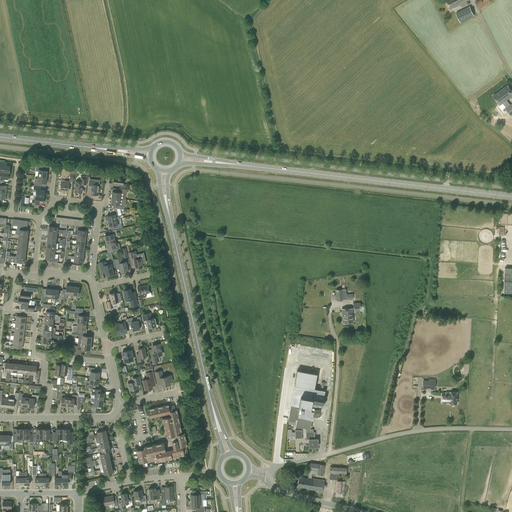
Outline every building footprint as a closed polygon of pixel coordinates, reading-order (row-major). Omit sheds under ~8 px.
[(445,0),(450,9),(465,2),(466,5),(469,4),(468,1),(469,0),(445,0)] [(479,0),(476,2),(479,8),(490,1),(489,0),(479,0)] [(474,16),(469,7),(456,13),(460,22),(474,16)] [(504,108),(509,115),(511,113),(511,102),(509,104),(506,100),(511,95),(511,91),(507,85),(493,96),(499,105),(502,102),(506,107),(504,108)] [(0,171),(9,172),(10,166),(7,166),(7,162),(0,161),(0,171)] [(36,171),(38,171),(37,176),(46,177),(47,171),(48,167),(36,166),(36,171)] [(46,177),(37,176),(37,180),(35,180),(34,185),(41,186),(45,187),(46,184),(45,184),(46,177)] [(74,192),(81,193),(82,185),(84,185),(85,185),(87,185),(88,176),(81,176),(80,182),(75,181),(74,192)] [(114,178),(113,184),(120,185),(119,188),(125,188),(126,184),(123,184),(124,179),(114,178)] [(98,189),(98,185),(92,184),(93,180),(89,179),(88,186),(91,186),(91,188),(91,195),(98,195),(99,189),(98,189)] [(64,182),(60,182),(59,191),(68,192),(69,181),(64,180),(64,182)] [(33,191),(35,191),(35,196),(44,197),(44,190),(41,190),(41,186),(34,185),(33,191)] [(112,188),(112,192),(111,198),(120,199),(123,199),(124,193),(126,193),(127,190),(126,190),(112,188)] [(44,197),(35,196),(34,199),(32,199),(32,205),(39,206),(40,203),(43,203),(44,197)] [(123,199),(120,199),(111,198),(111,204),(115,205),(115,208),(124,209),(124,206),(122,206),(123,199)] [(106,216),(108,221),(120,218),(120,216),(118,216),(117,210),(110,211),(111,215),(106,216)] [(122,227),(120,218),(108,221),(109,226),(110,226),(111,227),(113,226),(114,229),(122,227)] [(75,229),(77,229),(77,235),(85,236),(86,230),(85,230),(85,227),(82,226),(79,226),(76,226),(75,225),(75,229)] [(27,230),(26,230),(26,227),(23,227),(21,226),(18,226),(17,230),(16,230),(16,234),(18,234),(27,235),(27,230)] [(105,242),(114,240),(114,237),(117,236),(116,230),(109,231),(109,234),(104,236),(105,242)] [(119,243),(115,244),(114,240),(105,242),(107,249),(108,252),(120,249),(119,243)] [(144,256),(136,257),(135,251),(128,253),(130,263),(133,262),(135,268),(138,268),(138,269),(141,268),(141,267),(142,267),(141,263),(145,262),(144,256)] [(54,258),(54,254),(46,253),(45,258),(48,258),(48,261),(58,262),(58,258),(54,258)] [(128,270),(126,261),(123,262),(122,257),(114,259),(116,269),(120,268),(120,272),(128,270)] [(105,261),(98,262),(101,273),(105,272),(106,275),(113,273),(111,268),(114,267),(113,263),(111,264),(110,262),(107,263),(107,264),(106,265),(105,261)] [(147,285),(137,287),(139,294),(138,295),(139,299),(146,297),(151,296),(151,292),(149,293),(147,285)] [(67,299),(68,295),(72,295),(73,286),(66,286),(66,289),(62,289),(62,295),(61,298),(67,299)] [(18,298),(28,299),(29,299),(30,293),(31,292),(37,293),(37,288),(24,287),(23,292),(20,292),(19,298),(18,298)] [(48,301),(48,297),(51,298),(52,289),(46,289),(42,288),(41,300),(48,301)] [(52,289),(51,298),(54,298),(54,302),(61,302),(61,298),(62,295),(58,295),(59,290),(52,289)] [(123,290),(126,300),(129,299),(131,307),(138,306),(135,291),(131,292),(130,289),(123,290)] [(342,290),(336,290),(336,301),(342,300),(346,300),(346,289),(342,290)] [(110,301),(107,301),(109,309),(113,308),(112,306),(118,305),(118,302),(121,301),(119,293),(116,294),(116,292),(109,293),(110,301)] [(28,305),(28,303),(28,299),(18,298),(18,303),(21,303),(20,309),(34,310),(34,306),(28,305)] [(45,311),(45,317),(53,318),(60,319),(60,316),(58,316),(58,315),(54,314),(54,309),(47,308),(47,311),(45,311)] [(352,308),(342,309),(343,323),(353,322),(352,308)] [(74,311),(74,318),(75,318),(74,322),(77,322),(86,323),(87,316),(82,316),(82,312),(75,311),(74,311)] [(158,327),(156,321),(155,322),(154,318),(152,318),(150,313),(141,315),(143,321),(146,320),(148,327),(153,326),(153,328),(158,327)] [(12,323),(15,323),(25,324),(26,317),(16,316),(15,321),(12,320),(12,323)] [(127,319),(128,325),(131,325),(133,331),(140,329),(138,320),(133,321),(132,318),(127,319)] [(79,332),(91,334),(91,333),(87,333),(87,329),(85,329),(86,323),(77,322),(76,326),(73,326),(72,331),(79,332)] [(125,322),(115,325),(117,334),(127,332),(125,322)] [(42,336),(51,337),(59,338),(62,338),(63,336),(55,335),(55,331),(43,330),(42,336)] [(91,338),(91,334),(79,332),(78,336),(77,342),(81,342),(90,344),(91,338)] [(53,340),(50,340),(51,337),(42,336),(42,342),(46,343),(46,346),(53,347),(53,340)] [(81,342),(77,342),(77,346),(76,353),(83,354),(83,353),(89,353),(89,350),(90,350),(90,344),(81,342)] [(159,344),(152,345),(153,349),(149,350),(152,365),(158,363),(156,355),(161,354),(159,344)] [(144,347),(138,348),(139,353),(135,354),(137,362),(144,360),(143,357),(146,356),(144,347)] [(131,350),(122,352),(124,361),(133,360),(131,350)] [(17,372),(18,364),(11,363),(9,381),(10,381),(10,378),(11,372),(17,372)] [(62,363),(61,364),(61,374),(66,375),(67,372),(69,372),(68,379),(72,380),(74,367),(67,367),(68,364),(62,363)] [(32,365),(30,365),(29,374),(29,380),(28,383),(31,383),(32,378),(32,374),(35,374),(35,378),(39,378),(40,371),(36,370),(37,366),(32,365)] [(88,371),(90,371),(90,378),(98,379),(99,372),(95,372),(95,368),(89,367),(88,371)] [(162,370),(154,372),(157,385),(161,384),(161,386),(169,384),(169,382),(173,381),(172,375),(167,376),(163,377),(162,370)] [(297,370),(288,418),(297,420),(295,426),(306,428),(306,439),(309,439),(309,447),(318,447),(317,439),(315,439),(315,432),(313,432),(313,429),(310,429),(312,417),(316,418),(317,413),(318,413),(319,413),(319,412),(320,412),(320,411),(321,410),(321,409),(320,408),(320,407),(319,407),(319,406),(318,406),(317,406),(316,406),(315,406),(315,407),(314,407),(314,408),(313,408),(313,409),(313,410),(310,410),(311,409),(312,403),(322,405),(325,390),(314,389),(317,374),(297,370)] [(144,389),(152,388),(152,386),(156,385),(153,371),(145,372),(147,379),(142,380),(144,389)] [(133,382),(128,383),(130,393),(138,391),(137,385),(141,384),(139,376),(132,378),(133,382)] [(98,379),(90,378),(89,381),(87,380),(86,380),(85,387),(86,387),(92,388),(98,389),(98,385),(97,385),(98,379)] [(434,390),(435,381),(423,381),(423,389),(426,389),(427,388),(431,388),(430,390),(434,390)] [(67,406),(68,398),(64,397),(65,394),(62,393),(62,386),(60,385),(59,393),(58,400),(61,400),(61,406),(67,406)] [(91,395),(94,395),(94,398),(103,399),(104,393),(104,389),(98,389),(92,388),(91,395)] [(19,393),(18,393),(17,404),(18,399),(21,400),(21,406),(27,407),(28,398),(22,397),(22,393),(21,393),(22,391),(19,390),(19,393)] [(14,404),(17,404),(18,393),(15,392),(15,398),(8,397),(7,406),(13,407),(14,404)] [(446,392),(446,393),(442,393),(442,402),(449,402),(449,404),(457,404),(457,399),(456,399),(456,398),(457,398),(457,392),(451,392),(451,393),(449,393),(449,392),(446,392)] [(68,398),(67,406),(73,407),(74,402),(78,402),(78,397),(78,395),(72,394),(72,398),(68,398)] [(32,395),(31,398),(28,398),(27,407),(33,408),(34,401),(38,402),(39,395),(32,395)] [(168,404),(147,409),(149,416),(168,412),(169,416),(162,418),(166,437),(167,437),(168,442),(163,443),(163,442),(144,446),(145,448),(136,450),(139,463),(146,461),(146,460),(147,459),(148,462),(157,460),(157,461),(184,455),(184,454),(187,453),(186,446),(187,446),(184,433),(182,433),(176,409),(175,410),(174,405),(169,406),(168,404)] [(19,441),(19,438),(23,438),(23,429),(16,429),(16,433),(13,433),(13,441),(19,441)] [(33,433),(29,433),(29,429),(23,429),(23,438),(26,438),(26,441),(33,441),(33,433)] [(36,433),(33,433),(33,441),(39,441),(39,438),(43,438),(42,429),(36,429),(36,433)] [(42,429),(43,438),(46,438),(46,441),(53,441),(53,433),(49,433),(49,429),(42,429)] [(56,429),(56,433),(53,433),(53,441),(53,443),(59,443),(59,438),(62,438),(62,439),(63,439),(62,429),(56,429)] [(72,443),(73,443),(73,431),(69,431),(69,429),(62,429),(63,439),(67,439),(67,443),(72,443)] [(86,436),(86,439),(89,439),(95,437),(95,438),(107,435),(106,430),(97,432),(98,434),(94,435),(94,434),(88,435),(86,436)] [(9,435),(3,435),(3,444),(9,444),(9,449),(13,449),(13,441),(9,441),(9,435)] [(366,452),(348,457),(350,463),(367,458),(366,452)] [(299,477),(298,487),(307,488),(306,489),(323,492),(325,480),(311,478),(312,474),(323,475),(325,465),(310,463),(309,470),(308,478),(299,477)] [(346,475),(347,468),(331,466),(330,473),(346,475)] [(2,474),(2,470),(0,470),(0,478),(2,479),(2,484),(10,484),(10,474),(5,474),(2,474)] [(61,473),(61,477),(61,484),(68,484),(68,481),(71,481),(71,473),(61,473)] [(166,505),(166,499),(169,499),(170,501),(173,501),(173,499),(172,486),(165,487),(161,487),(162,505),(166,505)] [(134,491),(135,499),(139,498),(140,502),(142,502),(143,504),(146,503),(146,501),(145,495),(142,496),(141,490),(134,491)] [(190,495),(190,501),(203,500),(203,494),(208,494),(208,491),(196,491),(196,494),(190,495)] [(126,493),(120,494),(121,499),(118,499),(119,508),(126,507),(125,503),(128,503),(126,493)] [(102,498),(104,506),(114,504),(115,506),(115,508),(118,507),(118,505),(116,496),(112,496),(102,498)] [(203,506),(203,500),(190,501),(191,507),(192,507),(192,509),(195,509),(205,509),(204,506),(203,506)]
